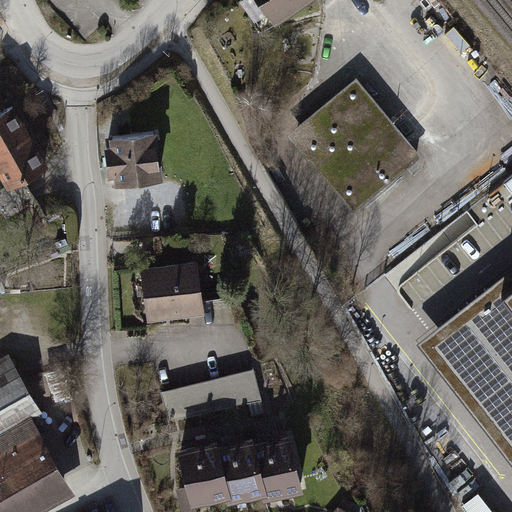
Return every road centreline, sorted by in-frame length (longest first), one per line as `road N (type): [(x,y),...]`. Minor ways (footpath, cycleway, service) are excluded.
road 1 (residential): [(131,511),(96,379),(74,118),(77,68)]
road 2 (tertiary): [(77,68),(120,59),(184,0)]
